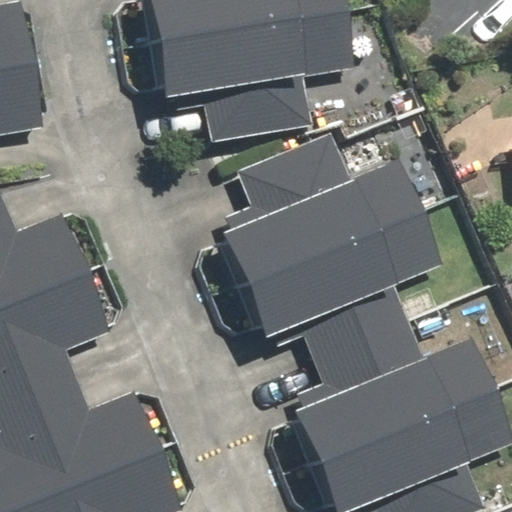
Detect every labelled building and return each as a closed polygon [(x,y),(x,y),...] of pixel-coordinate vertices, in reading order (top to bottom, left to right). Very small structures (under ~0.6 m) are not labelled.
[(0,0),(0,58),(36,52),(26,0),(0,0)] [(109,0),(116,57),(325,33),(321,0),(109,0)] [(327,67),(325,33),(116,57),(124,111),(173,105),(178,153),(289,141),(281,72),(327,67)] [(0,122),(47,114),(36,52),(0,58),(0,122)] [(511,142),(494,145),(505,228),(511,226),(511,142)] [(214,299),(409,220),(387,166),(332,188),(314,143),(222,180),(239,223),(191,242),(214,299)] [(16,230),(1,196),(0,196),(0,301),(93,262),(70,207),(16,230)] [(426,264),(409,220),(214,299),(234,345),(279,327),(296,364),(391,325),(376,285),(426,264)] [(0,400),(76,369),(63,338),(117,315),(93,262),(0,301),(0,400)] [(285,482),(480,402),(455,342),(406,363),(391,325),(296,364),(306,387),(255,408),(285,482)] [(94,412),(76,369),(0,400),(0,511),(17,511),(173,448),(148,389),(94,412)] [(491,434),(480,402),(285,482),(299,511),(473,511),(448,452),(491,434)] [(161,511),(193,498),(173,448),(17,511),(161,511)]
